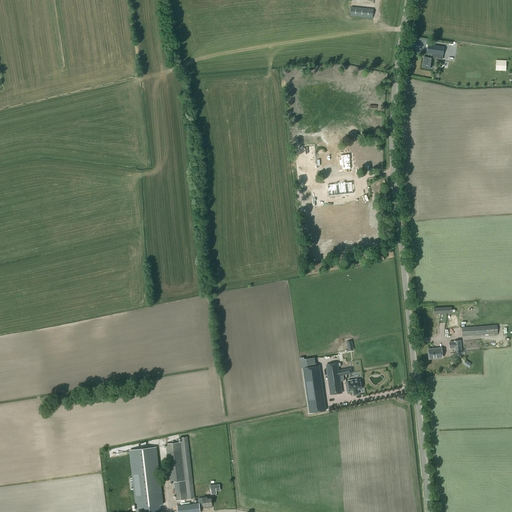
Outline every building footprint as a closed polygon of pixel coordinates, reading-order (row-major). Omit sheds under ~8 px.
[(351,7),(350,16),(372,18),(373,9),(351,7)] [(429,53),(428,58),(424,57),(422,68),(430,69),(432,58),(431,58),(432,54),(443,56),(442,60),(448,61),(449,57),(449,51),(444,50),(444,47),(428,44),(427,53),(429,53)] [(341,164),(341,168),(350,167),(349,163),(349,159),(349,153),(340,154),(340,158),(338,158),(339,164),(341,164)] [(326,184),(327,196),(351,193),(350,182),(344,183),(344,181),(334,182),(334,184),(326,184)] [(463,336),(480,335),(497,334),(497,325),(462,328),(463,336)] [(455,352),(461,352),(460,341),(454,341),(454,342),(449,342),(450,348),(455,348),(455,352)] [(429,359),(442,357),(441,348),(428,350),(429,359)] [(337,363),(326,365),(330,395),(342,393),(340,382),(339,376),(343,375),(349,374),(348,369),(339,371),(337,363)] [(308,364),(300,365),(301,369),(303,368),(309,413),(326,411),(319,366),(316,367),(308,368),(308,364)] [(350,391),(350,390),(353,390),(354,395),(358,394),(357,390),(361,389),(360,380),(357,380),(357,379),(353,380),(353,381),(346,382),(347,391),(350,391)] [(186,481),(192,480),(188,442),(181,443),(186,481)] [(170,483),(174,482),(186,481),(181,443),(166,444),(170,483)] [(160,511),(160,505),(162,505),(156,448),(130,451),(136,511),(160,511)] [(174,482),(176,501),(194,499),(192,480),(186,481),(174,482)] [(177,506),(177,511),(200,511),(199,506),(203,505),(203,506),(204,506),(204,509),(211,508),(211,505),(212,505),(211,499),(207,499),(207,497),(198,499),(199,503),(177,506)]
